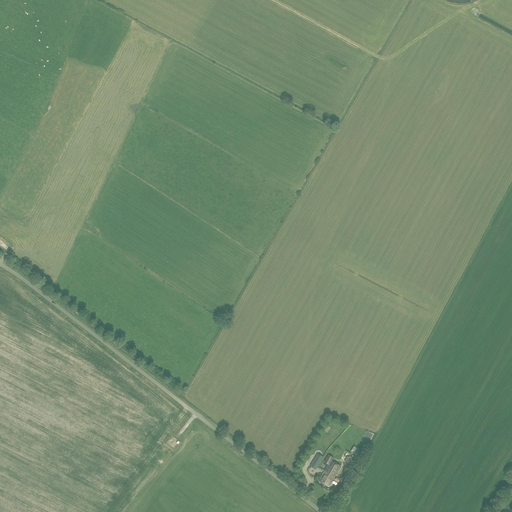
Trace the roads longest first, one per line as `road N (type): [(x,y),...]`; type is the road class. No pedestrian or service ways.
road 1 (unclassified): [(320,511),(0,264)]
road 2 (track): [(274,0),(384,59)]
